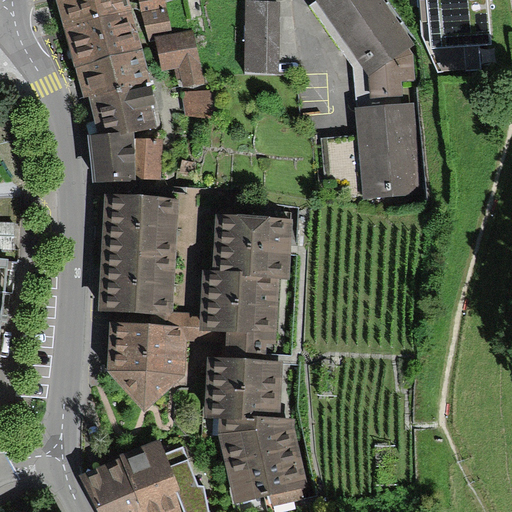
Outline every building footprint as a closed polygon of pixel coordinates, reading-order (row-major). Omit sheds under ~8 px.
[(69,0),(57,3),(65,35),(131,14),(127,0),(69,0)] [(163,0),(140,7),(146,27),(150,42),(153,41),(173,36),(163,0)] [(383,0),(318,0),(316,2),(343,42),(369,80),(371,110),(405,107),(403,82),(417,80),(414,55),(410,49),(416,45),(383,0)] [(486,0),(426,0),(432,49),(491,43),(486,0)] [(278,2),(247,2),(246,75),(277,76),(278,2)] [(142,52),(131,14),(65,35),(77,72),(142,52)] [(173,36),(153,41),(163,75),(174,72),(177,82),(181,81),(184,92),(207,91),(192,31),(173,36)] [(142,52),(77,72),(85,103),(90,102),(148,92),(147,85),(151,84),(142,52)] [(207,91),(184,92),(182,92),(186,118),(220,119),(218,91),(207,91)] [(148,92),(90,102),(99,142),(159,140),(148,92)] [(322,141),(325,189),(363,187),(364,200),(423,196),(416,107),(405,107),(371,110),(356,111),(358,138),(322,141)] [(159,140),(99,142),(88,143),(93,186),(161,185),(163,140),(159,140)] [(177,202),(105,201),(103,231),(100,290),(98,324),(111,325),(173,327),(174,313),(174,298),(175,274),(176,244),(176,217),(177,202)] [(261,221),(217,219),(217,276),(213,276),(204,276),(203,315),(202,334),(202,336),(228,338),(277,339),(281,283),(289,283),(291,222),(261,221)] [(0,263),(0,297),(4,298),(8,263),(0,263)] [(202,334),(203,315),(174,313),(173,327),(181,328),(184,334),(187,341),(228,343),(228,338),(202,336),(202,334)] [(173,327),(111,325),(110,332),(108,375),(145,414),(186,375),(187,341),(184,334),(181,328),(173,327)] [(277,339),(228,338),(228,343),(228,364),(261,365),(261,355),(277,355),(277,339)] [(228,364),(209,364),(206,421),(219,423),(218,437),(237,509),(271,499),(274,507),(304,500),(302,492),(308,490),(303,466),(299,450),(296,435),(295,428),(294,421),(281,422),(282,409),(282,396),(282,377),(283,366),(261,365),(228,364)] [(153,446),(119,460),(141,511),(178,511),(176,496),(180,493),(167,455),(162,442),(153,446)] [(183,448),(167,455),(180,493),(176,496),(182,511),(209,511),(204,488),(199,487),(183,448)] [(141,511),(119,460),(81,477),(97,511),(141,511)]
